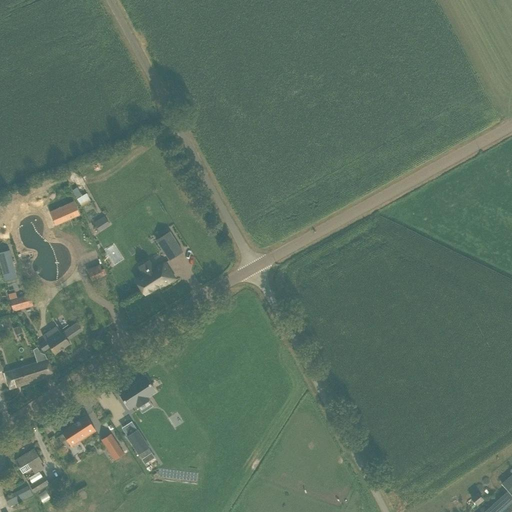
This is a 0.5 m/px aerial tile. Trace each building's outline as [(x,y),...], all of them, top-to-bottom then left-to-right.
[(88,192),(83,195),(80,187),(74,190),(81,205),(92,201),(88,192)] [(56,250),(42,200),(17,208),(31,257),(56,250)] [(74,202),(50,213),(55,225),(79,214),(74,202)] [(104,216),(94,223),(98,230),(108,223),(104,216)] [(156,239),(169,259),(181,251),(168,231),(156,239)] [(0,252),(0,263),(5,281),(18,278),(10,250),(0,252)] [(160,288),(164,286),(165,287),(167,285),(166,284),(175,279),(164,263),(154,269),(153,267),(143,273),(144,276),(136,281),(145,296),(159,287),(160,288)] [(98,266),(87,270),(90,281),(102,277),(98,266)] [(13,311),(32,305),(29,295),(9,301),(13,311)] [(46,341),(39,345),(43,351),(50,346),(55,354),(70,343),(67,339),(81,330),(76,323),(62,332),(61,333),(57,327),(43,335),(47,342),(46,341)] [(19,325),(13,328),(15,333),(21,331),(19,325)] [(47,360),(5,373),(9,388),(52,375),(47,360)] [(145,377),(119,393),(129,409),(136,404),(138,407),(149,400),(147,397),(155,392),(145,377)] [(166,423),(179,419),(175,407),(163,411),(166,423)] [(86,416),(61,431),(71,447),(96,431),(86,416)] [(137,430),(127,436),(138,453),(148,447),(137,430)] [(101,440),(114,460),(124,454),(111,434),(101,440)] [(15,461),(19,467),(22,473),(31,468),(34,472),(44,465),(39,458),(33,449),(15,461)] [(151,452),(141,459),(145,464),(155,457),(151,452)] [(511,511),(511,476),(502,485),(508,492),(485,511),(511,511)] [(45,477),(30,486),(34,493),(49,484),(45,477)] [(33,495),(28,486),(5,498),(10,507),(33,495)] [(475,506),(480,499),(475,495),(469,502),(475,506)]
